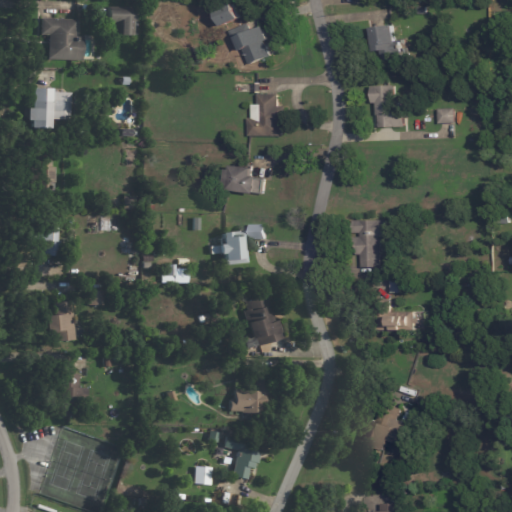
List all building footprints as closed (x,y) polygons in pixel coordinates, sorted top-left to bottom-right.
[(233,5),(240,19),(223,27),(216,11),(232,3),(233,5)] [(417,8),(425,8),(426,16),(417,16),(417,8)] [(131,36),(131,37),(113,36),(113,24),(100,24),(101,12),(128,12),(128,21),(132,21),(131,36)] [(38,19),(74,21),(73,37),(81,37),(81,47),(45,46),(45,36),(36,36),(37,19),(38,19)] [(252,31),(261,27),(266,40),(264,41),(270,56),(249,66),(242,50),(238,52),(229,32),(241,26),(244,35),(252,31)] [(371,30),(393,27),(395,44),(400,43),(402,55),(394,56),(395,59),(375,63),(370,30),(371,30)] [(392,129),(378,129),(378,116),(375,116),(375,104),(370,104),(370,88),(393,88),(393,114),(404,114),(404,128),(392,129)] [(33,89),(46,90),(46,93),(68,94),(67,121),(46,120),(45,130),(19,128),(20,109),(25,110),(26,89),(33,89)] [(282,137),(248,137),(248,119),(252,119),(252,106),(258,106),(258,95),(278,95),(278,108),(285,108),(285,128),(282,128),(282,137)] [(455,125),(438,125),(437,110),(454,110),(455,125)] [(44,156),(50,156),(50,168),(54,168),(53,196),(29,195),(31,155),(44,156)] [(250,169),(249,177),(255,178),(252,195),(221,191),(224,170),(229,170),(229,167),(250,169)] [(120,198),(136,198),(136,211),(120,211),(120,198)] [(509,214),(509,225),(498,225),(498,214),(509,214)] [(385,238),(381,238),(381,276),(362,276),(361,255),(356,255),(356,238),(361,238),(361,234),(353,234),(353,222),(387,221),(387,238),(385,238)] [(51,226),(50,241),(59,242),(58,257),(42,256),(43,243),(33,242),(34,225),(51,226)] [(267,241),(252,241),(252,226),(267,226),(267,241)] [(242,242),(244,264),(222,266),(222,262),(218,262),(217,255),(207,256),(206,248),(212,247),(217,246),(216,235),(241,232),(242,242)] [(164,277),(164,266),(173,266),(173,277),(164,277)] [(405,294),(390,294),(390,282),(405,282),(405,294)] [(86,307),(86,292),(101,292),(100,307),(86,307)] [(265,299),(271,322),(276,321),(281,339),(255,347),(252,338),(245,340),(241,324),(243,323),(240,312),(244,311),(241,302),(264,296),(265,299)] [(71,303),(74,341),(51,343),(50,333),(41,333),(39,317),(52,316),(51,304),(71,303)] [(414,331),(377,332),(377,313),(413,313),(413,320),(418,320),(418,325),(413,325),(414,331)] [(81,389),(86,389),(85,418),(50,417),(51,375),(77,375),(76,389),(81,389)] [(252,415),(238,415),(238,413),(225,413),(225,402),(230,402),(230,392),(250,392),(250,379),(263,380),(263,415),(252,415)] [(174,396),(176,401),(168,404),(165,395),(172,392),(174,396)] [(400,411),(395,421),(404,425),(396,446),(385,441),(380,453),(359,443),(369,420),(376,424),(384,404),(400,411)] [(216,435),(215,445),(206,444),(207,433),(216,435)] [(257,454),(255,470),(245,469),(244,480),(229,478),(232,461),(225,460),(228,439),(258,443),(257,454)] [(190,482),(207,483),(208,466),(191,465),(190,482)] [(380,502),(380,511),(368,511),(367,511),(399,511),(399,502),(380,502)]
